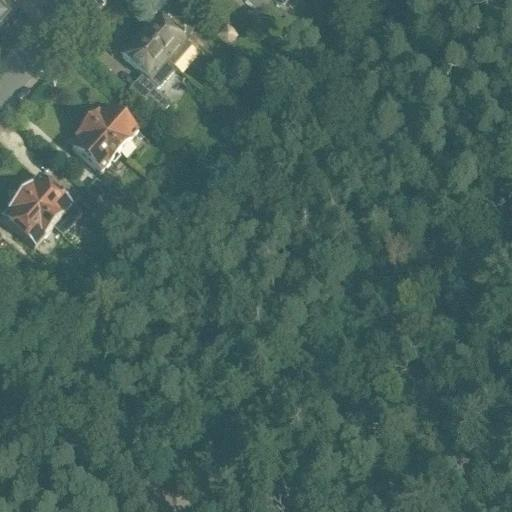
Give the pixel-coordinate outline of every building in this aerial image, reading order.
[(0,0),(0,25),(3,22),(5,25),(10,20),(7,17),(15,8),(13,6),(5,0),(0,0)] [(195,31),(177,16),(166,28),(158,20),(140,41),(166,64),(173,70),(192,49),(184,43),(195,31)] [(228,48),(238,37),(227,26),(216,38),(228,48)] [(127,97),(157,122),(170,107),(155,94),(158,91),(159,91),(175,72),(173,70),(166,64),(140,41),(123,60),(144,78),(127,97)] [(260,146),(289,113),(272,99),(243,131),(260,146)] [(87,128),(120,157),(138,136),(110,110),(103,119),(98,115),(87,128)] [(101,178),(120,157),(87,128),(75,141),(80,145),(73,153),(101,178)] [(234,170),(218,155),(208,166),(223,181),(234,170)] [(19,202),(53,232),(53,231),(62,239),(81,218),(72,210),(40,181),(32,190),(31,189),(19,202)] [(87,192),(112,215),(126,200),(116,191),(111,196),(96,182),(87,192)] [(98,222),(107,212),(86,193),(76,203),(98,222)] [(178,209),(191,221),(200,209),(187,198),(178,209)] [(34,253),(53,232),(19,202),(19,203),(14,203),(9,210),(9,214),(8,215),(8,216),(2,224),(34,253)] [(186,227),(191,221),(178,209),(172,216),(186,227)] [(121,278),(115,284),(126,294),(132,288),(121,278)] [(123,294),(115,286),(106,295),(114,303),(123,294)]
